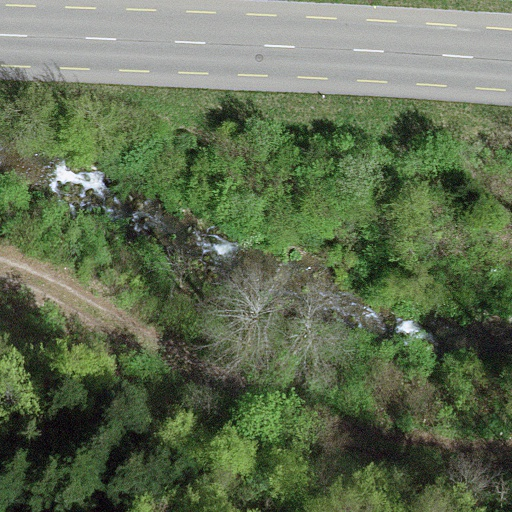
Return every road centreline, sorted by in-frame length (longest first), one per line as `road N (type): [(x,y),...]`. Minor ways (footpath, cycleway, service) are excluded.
road 1 (track): [(511,456),(381,445),(296,421),(51,290),(0,271)]
road 2 (secondary): [(511,63),(0,36)]
